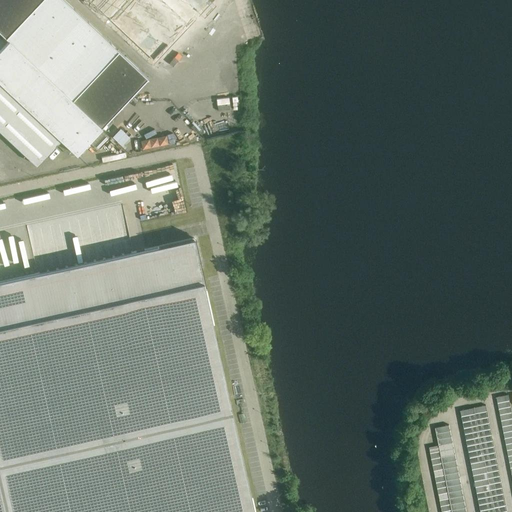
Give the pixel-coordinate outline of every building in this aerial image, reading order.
[(7,42),(0,49),(0,129),(38,165),(62,139),(78,153),(148,78),(64,0),(0,0),(0,30),(10,39),(7,42)] [(89,0),(109,18),(125,0),(89,0)] [(125,0),(109,18),(153,59),(208,0),(125,0)] [(113,136),(122,145),(130,135),(121,127),(113,136)] [(140,141),(143,149),(169,143),(167,134),(140,141)] [(58,146),(67,154),(71,150),(62,141),(58,146)] [(254,511),(194,238),(0,280),(0,511),(254,511)] [(496,397),(497,402),(509,400),(508,394),(496,397)] [(497,402),(499,408),(510,406),(509,400),(497,402)] [(475,413),(487,411),(486,405),(474,407),(475,413)] [(499,408),(500,414),(511,412),(510,406),(499,408)] [(460,410),(461,416),(475,413),(474,407),(460,410)] [(487,411),(475,413),(476,419),(488,417),(487,411)] [(511,417),(511,414),(511,412),(500,414),(501,420),(511,417)] [(476,419),(475,413),(461,416),(463,422),(476,419)] [(476,419),(478,425),(489,422),(488,417),(476,419)] [(511,417),(501,420),(502,426),(511,424),(511,417)] [(478,425),(476,419),(463,422),(464,428),(478,425)] [(489,422),(478,425),(479,431),(490,428),(489,422)] [(435,427),(436,433),(450,430),(449,424),(435,427)] [(464,428),(465,433),(479,431),(478,425),(464,428)] [(480,437),(492,434),(490,428),(479,431),(480,437)] [(450,430),(436,433),(438,439),(451,436),(450,430)] [(480,437),(479,431),(465,433),(466,439),(480,437)] [(492,434),(480,437),(481,442),(493,440),(492,434)] [(452,442),(451,436),(438,439),(439,445),(452,442)] [(480,437),(466,439),(467,445),(481,442),(480,437)] [(482,448),(494,446),(493,440),(481,442),(482,448)] [(439,445),(440,451),(454,448),(452,442),(439,445)] [(467,445),(468,451),(482,448),(481,442),(467,445)] [(494,446),(482,448),(483,454),(495,452),(494,446)] [(454,448),(440,451),(441,456),(455,454),(454,448)] [(482,448),(468,451),(470,457),(483,454),(482,448)] [(483,454),(485,460),(496,458),(495,452),(483,454)] [(441,456),(442,462),(456,460),(455,454),(441,456)] [(471,463),(485,460),(483,454),(470,457),(471,463)] [(486,466),(497,464),(496,458),(485,460),(486,466)] [(456,460),(442,462),(443,468),(457,466),(456,460)] [(485,460),(471,463),(472,469),(486,466),(485,460)] [(497,464),(486,466),(487,472),(499,470),(497,464)] [(443,468),(445,474),(458,471),(457,466),(443,468)] [(473,475),(487,472),(486,466),(472,469),(473,475)] [(488,478),(500,475),(499,470),(487,472),(488,478)] [(458,471),(445,474),(446,480),(459,477),(458,471)] [(487,472),(473,475),(474,480),(488,478),(487,472)] [(488,478),(489,484),(501,481),(500,475),(488,478)] [(459,477),(446,480),(447,486),(461,483),(459,477)] [(488,478),(474,480),(475,486),(489,484),(488,478)] [(502,487),(501,481),(489,484),(490,490),(502,487)] [(461,483),(447,486),(448,492),(462,489),(461,483)] [(489,484),(475,486),(477,492),(490,490),(489,484)] [(490,490),(492,495),(503,493),(502,487),(490,490)] [(449,498),(463,495),(462,489),(448,492),(449,498)] [(477,492),(478,498),(492,495),(490,490),(477,492)] [(503,493),(492,495),(493,501),(505,499),(503,493)] [(463,495),(449,498),(450,504),(464,501),(463,495)] [(479,504),(493,501),(492,495),(478,498),(479,504)] [(505,499),(493,501),(494,507),(506,505),(505,499)] [(465,507),(464,501),(450,504),(452,509),(465,507)] [(480,510),(494,507),(493,501),(479,504),(480,510)]
